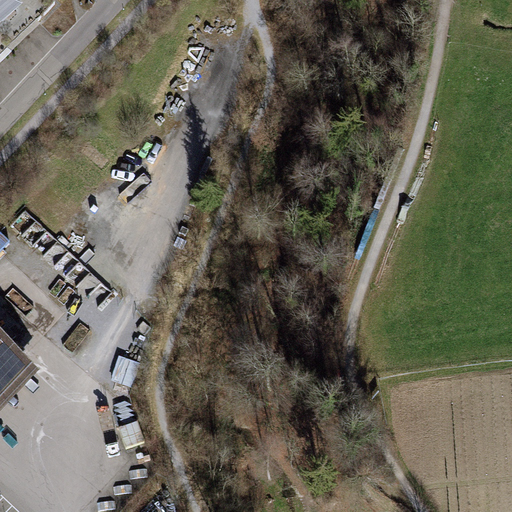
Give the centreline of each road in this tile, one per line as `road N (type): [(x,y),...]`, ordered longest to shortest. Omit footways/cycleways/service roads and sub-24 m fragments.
road 1 (track): [(444,0),(432,91),(349,314),(346,383),(429,511)]
road 2 (track): [(253,0),(273,90),(160,387),(165,428),(202,511)]
road 3 (residential): [(0,125),(112,0)]
